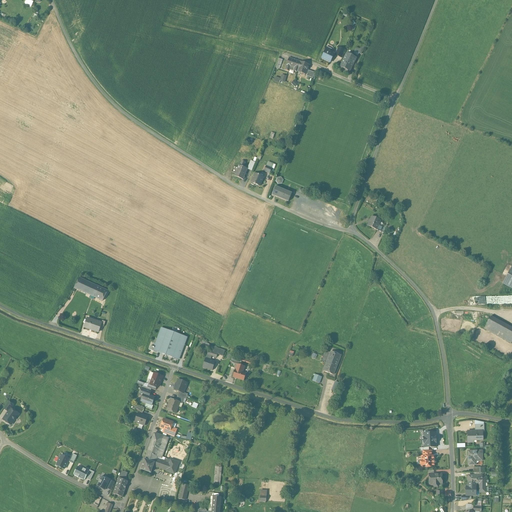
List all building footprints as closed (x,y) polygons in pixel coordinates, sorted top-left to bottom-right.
[(360,49),(356,48),(355,52),(361,55),(365,46),(362,45),(360,49)] [(345,49),(339,47),(336,54),(341,57),(345,49)] [(326,50),(322,59),(331,63),(334,55),(330,53),(330,52),(326,50)] [(356,57),(347,53),(341,67),(350,71),(356,57)] [(301,62),(289,58),(285,71),(290,72),(290,70),(291,68),(299,70),(301,62)] [(309,65),(301,62),(299,70),(291,68),(290,70),(298,72),(306,75),(309,65)] [(240,166),(235,177),(243,180),(248,169),(244,168),(240,166)] [(263,177),(255,174),(251,183),(260,186),(263,177)] [(291,194),(276,187),(273,195),(288,201),(291,194)] [(376,219),(371,217),(367,226),(377,230),(379,225),(381,221),(376,219)] [(511,267),(503,284),(511,288),(511,267)] [(94,285),(79,278),(74,288),(89,295),(94,285)] [(107,291),(94,285),(89,295),(103,301),(107,291)] [(511,341),(511,328),(491,316),(484,329),(511,343),(511,341)] [(101,323),(87,318),(84,327),(98,332),(100,326),(101,323)] [(187,338),(162,329),(159,336),(184,345),(187,338)] [(184,345),(159,336),(155,347),(154,350),(179,360),(184,345)] [(225,351),(213,348),(212,353),(217,354),(224,356),(225,351)] [(214,362),(210,361),(211,356),(216,358),(217,354),(212,353),(208,352),(203,368),(212,371),(214,362)] [(331,352),(324,372),(333,375),(341,356),(331,352)] [(235,370),(233,377),(244,381),(244,380),(245,380),(244,379),(246,374),(239,371),(235,370)] [(162,377),(154,374),(150,384),(150,385),(157,387),(158,387),(162,377)] [(321,377),(315,375),(312,381),(319,384),(321,377)] [(187,383),(178,380),(174,390),(179,392),(183,393),(187,383)] [(340,384),(335,382),(332,390),(337,392),(340,384)] [(149,396),(141,392),(140,395),(143,396),(141,401),(146,403),(145,407),(151,410),(153,405),(152,405),(154,397),(149,396)] [(176,401),(171,399),(167,410),(175,413),(179,403),(180,402),(176,401)] [(14,405),(9,402),(4,409),(8,412),(11,409),(14,405)] [(11,409),(8,412),(3,420),(11,425),(19,414),(11,409)] [(147,417),(138,413),(135,422),(144,425),(147,417)] [(173,423),(163,419),(160,428),(163,429),(167,430),(170,431),(170,430),(171,427),(173,423)] [(480,428),(475,428),(475,431),(473,431),(473,432),(468,432),(468,442),(473,442),(473,441),(483,440),(483,431),(484,431),(484,425),(480,425),(480,428)] [(154,433),(145,460),(141,470),(151,473),(154,463),(155,464),(157,459),(158,457),(161,458),(168,438),(154,433)] [(482,461),(482,451),(468,451),(468,465),(476,465),(476,461),(482,461)] [(70,459),(61,455),(56,466),(64,470),(70,459)] [(423,457),(421,457),(422,461),(420,462),(420,465),(422,466),(422,468),(426,468),(429,468),(429,467),(434,467),(434,463),(435,463),(436,463),(436,462),(436,461),(435,460),(434,460),(434,456),(432,456),(423,457)] [(178,463),(167,459),(166,463),(163,462),(157,459),(155,464),(159,465),(158,468),(167,471),(174,474),(178,463)] [(78,466),(73,474),(85,480),(86,478),(90,480),(94,472),(89,470),(88,472),(78,466)] [(127,473),(122,471),(119,478),(127,481),(126,476),(127,473)] [(434,475),(429,475),(429,484),(433,484),(433,485),(435,487),(437,487),(439,485),(439,484),(442,483),(442,474),(434,475)] [(115,482),(102,476),(97,486),(105,490),(106,488),(111,490),(115,482)] [(475,476),(468,476),(468,483),(468,493),(468,494),(476,494),(476,484),(479,484),(481,484),(481,478),(481,476),(475,476)] [(119,478),(118,478),(113,494),(122,497),(128,482),(127,481),(119,478)] [(189,486),(183,484),(179,499),(185,500),(189,486)] [(223,498),(211,497),(210,505),(213,505),(220,505),(222,505),(223,498)]
